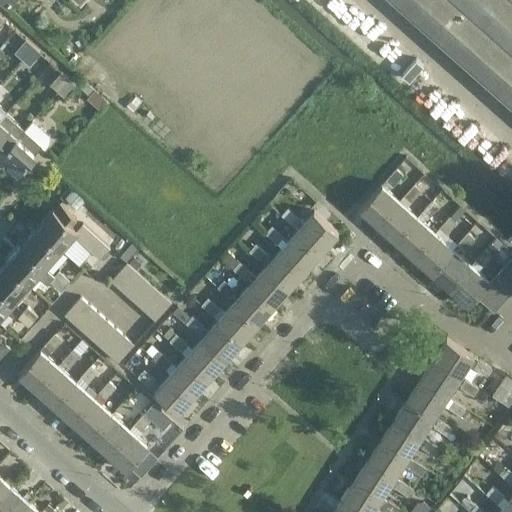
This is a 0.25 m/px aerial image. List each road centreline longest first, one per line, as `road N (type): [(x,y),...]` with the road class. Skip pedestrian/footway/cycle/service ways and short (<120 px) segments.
road 1 (residential): [(134,511),(320,302)]
road 2 (residential): [(111,511),(0,413)]
road 3 (residential): [(320,302),(362,249),(416,294)]
road 4 (residential): [(320,302),(372,343),(416,294)]
